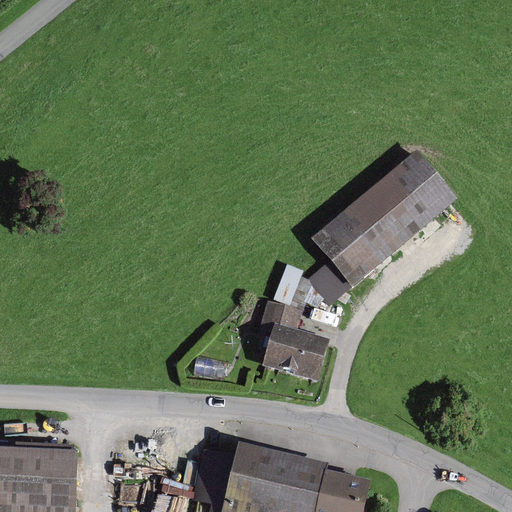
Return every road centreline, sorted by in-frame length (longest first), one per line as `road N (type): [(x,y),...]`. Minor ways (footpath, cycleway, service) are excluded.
road 1 (unclassified): [(0,393),(260,404),(327,417),(511,498)]
road 2 (track): [(449,233),(365,314),(336,420)]
